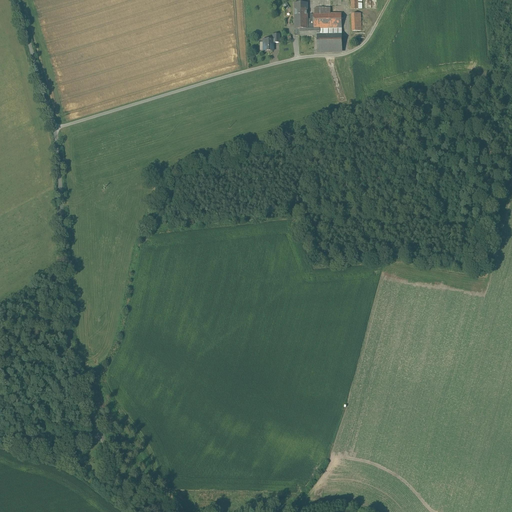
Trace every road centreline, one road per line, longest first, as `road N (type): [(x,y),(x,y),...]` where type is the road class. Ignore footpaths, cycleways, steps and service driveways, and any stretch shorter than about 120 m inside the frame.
road 1 (unclassified): [(132,511),(74,364),(56,133),(16,0)]
road 2 (track): [(98,428),(128,419),(161,486),(191,490),(192,511)]
